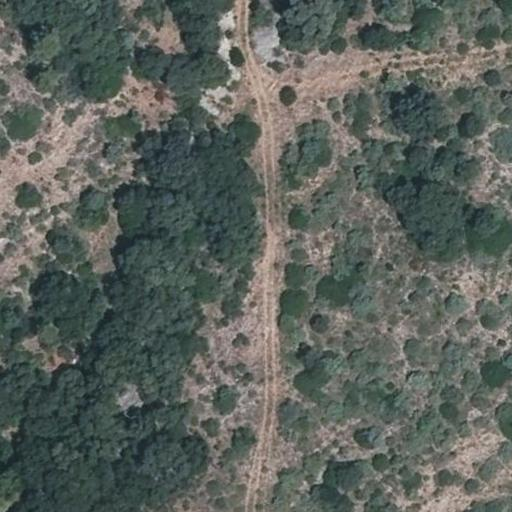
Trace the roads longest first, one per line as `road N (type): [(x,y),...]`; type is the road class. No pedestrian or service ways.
road 1 (track): [(240,0),(271,164),(258,511)]
road 2 (track): [(254,90),(400,62),(511,52)]
